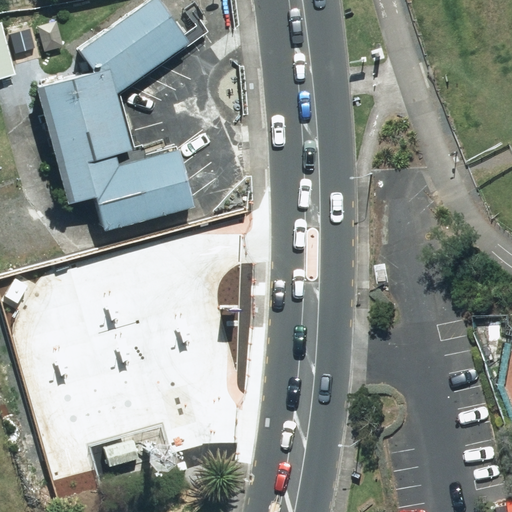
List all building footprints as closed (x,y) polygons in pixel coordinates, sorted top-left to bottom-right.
[(23,110),(46,103),(52,122),(36,126),(42,149),(58,144),(74,201),(98,194),(108,227),(199,202),(184,147),(143,158),(124,91),(194,40),(166,0),(144,0),(79,48),(95,69),(41,85),(17,91),(23,110)] [(1,24),(0,24),(0,76),(17,71),(1,24)] [(167,359),(145,279),(91,294),(113,374),(167,359)] [(78,353),(50,362),(58,387),(86,379),(78,353)] [(137,438),(104,446),(109,465),(142,456),(137,438)]
